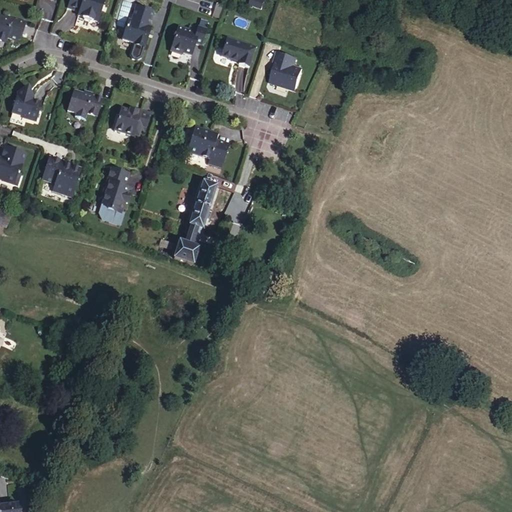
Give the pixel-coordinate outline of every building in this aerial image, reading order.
[(71,0),(69,8),(80,11),(79,15),(83,16),(84,20),(91,22),(94,20),(98,22),(104,0),(71,0)] [(154,11),(136,6),(131,20),(129,19),(122,39),(134,43),(134,44),(144,47),(151,26),(149,25),(154,11)] [(4,19),(0,17),(0,41),(6,44),(8,40),(20,44),(26,25),(10,20),(9,22),(4,20),(4,19)] [(189,29),(178,25),(171,47),(173,50),(181,53),(184,51),(193,54),(195,46),(194,45),(195,41),(202,43),(207,29),(199,26),(198,29),(190,26),(189,29)] [(256,47),(227,38),(222,56),(232,59),(240,62),(239,64),(250,67),(256,47)] [(297,58),(278,52),(275,61),(277,62),(276,65),(273,66),(272,69),(273,72),(270,83),(296,92),(303,70),(294,67),(297,58)] [(20,93),(13,113),(36,120),(42,103),(33,100),(29,99),(30,96),(33,95),(29,88),(20,93)] [(85,94),(74,91),(67,111),(76,114),(75,117),(85,120),(87,113),(98,116),(103,98),(92,95),(92,97),(85,95),(85,94)] [(128,111),(121,108),(113,130),(129,136),(130,134),(135,136),(138,129),(141,131),(148,113),(137,109),(136,111),(136,113),(133,112),(133,110),(129,109),(128,111)] [(208,132),(193,127),(189,141),(186,142),(185,147),(186,149),(185,152),(208,160),(207,164),(220,169),(228,145),(214,141),(216,135),(208,132)] [(27,154),(4,147),(0,158),(0,179),(2,181),(3,179),(6,181),(6,182),(14,185),(16,179),(20,181),(22,175),(20,174),(27,154)] [(63,162),(50,158),(42,180),(55,184),(53,192),(62,194),(63,192),(73,195),(81,169),(63,164),(63,162)] [(128,174),(110,168),(103,192),(105,193),(99,213),(103,219),(119,225),(123,213),(121,213),(124,202),(126,203),(129,194),(124,192),(123,189),(124,185),(128,174)] [(179,242),(173,259),(193,266),(198,249),(194,248),(201,230),(202,231),(206,222),(208,222),(209,218),(207,217),(216,189),(203,184),(189,226),(191,227),(184,244),(179,242)] [(124,192),(129,194),(131,187),(124,185),(123,189),(124,192)] [(0,212),(10,216),(12,210),(0,205),(0,212)] [(10,216),(0,212),(0,226),(5,228),(10,216)]
